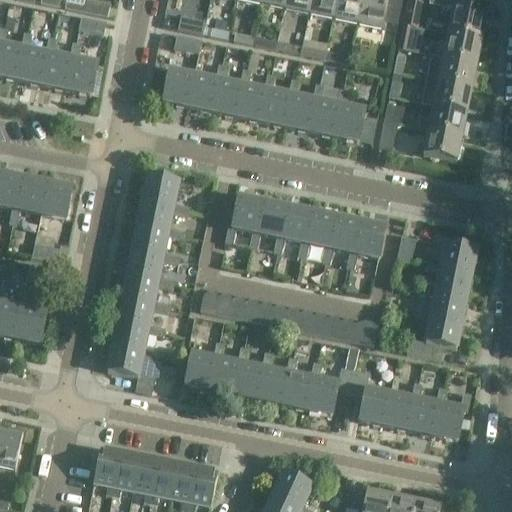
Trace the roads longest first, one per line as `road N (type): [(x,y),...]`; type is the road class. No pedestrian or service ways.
road 1 (residential): [(120,140),(511,215)]
road 2 (residential): [(501,494),(264,446)]
road 3 (residential): [(70,407),(112,174)]
road 4 (residential): [(501,494),(511,279)]
road 5 (residential): [(264,446),(70,407)]
road 6 (residential): [(120,140),(146,0)]
